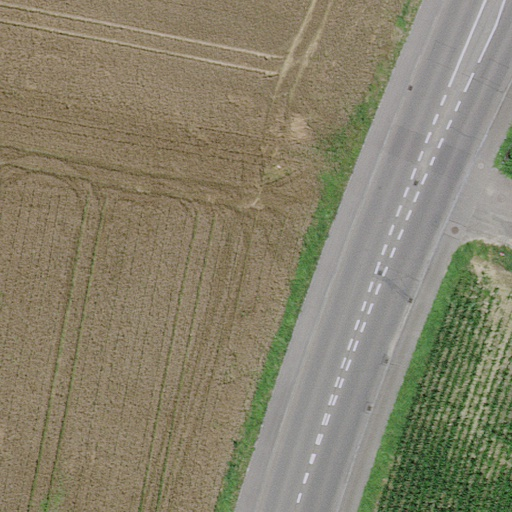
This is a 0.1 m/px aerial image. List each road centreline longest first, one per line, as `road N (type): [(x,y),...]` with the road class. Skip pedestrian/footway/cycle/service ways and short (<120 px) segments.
road 1 (secondary): [(298,511),(417,179)]
road 2 (secondary): [(417,179),(496,0)]
